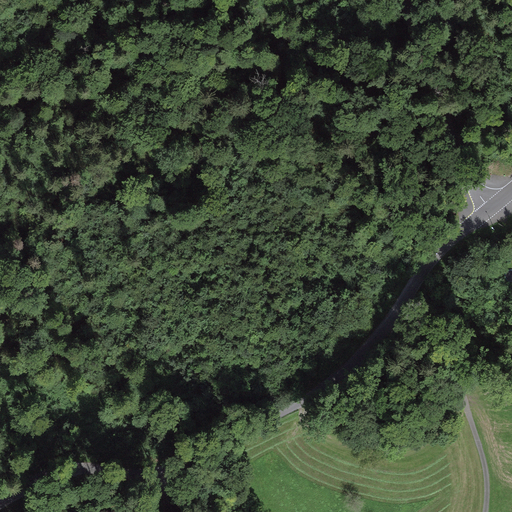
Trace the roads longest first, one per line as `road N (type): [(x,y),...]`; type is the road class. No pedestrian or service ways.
road 1 (tertiary): [(490,208),(427,261),(355,364),(282,411),(172,470),(76,466),(0,510)]
road 2 (track): [(432,83),(287,83),(216,164),(101,148),(90,135)]
road 3 (unclassified): [(414,0),(416,37),(462,174),(490,208)]
road 4 (track): [(0,48),(54,55),(108,0)]
